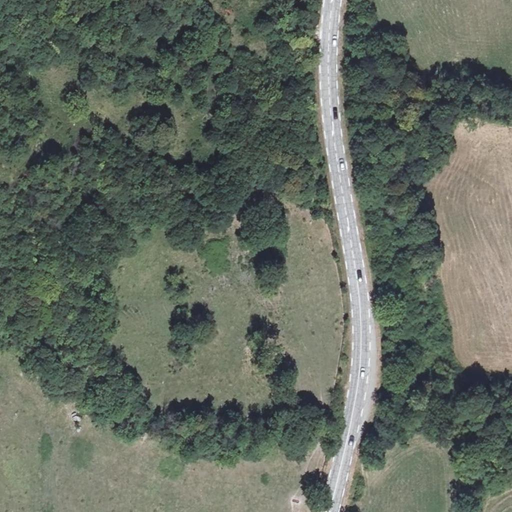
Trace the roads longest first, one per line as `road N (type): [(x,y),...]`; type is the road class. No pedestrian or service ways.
road 1 (secondary): [(331,0),(329,96),(361,355),(330,511)]
road 2 (track): [(295,0),(407,102),(511,120)]
